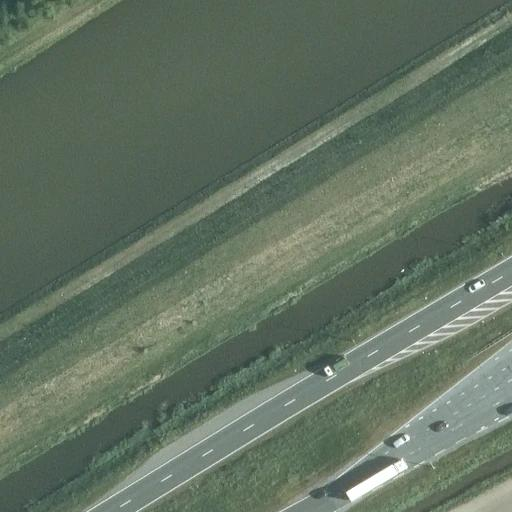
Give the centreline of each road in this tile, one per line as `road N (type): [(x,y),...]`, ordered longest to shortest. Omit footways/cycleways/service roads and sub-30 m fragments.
road 1 (trunk): [(511,271),(112,511)]
road 2 (trunk): [(307,511),(511,395)]
